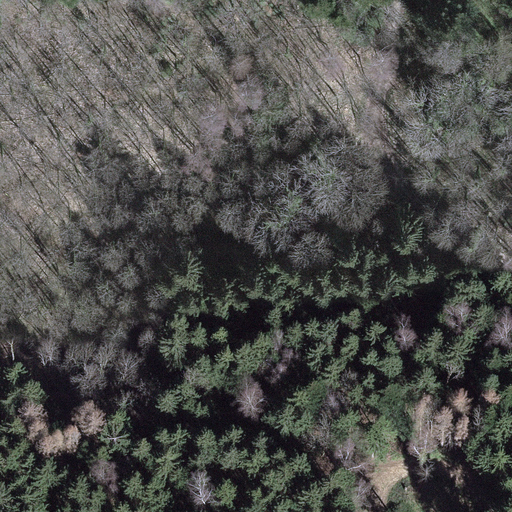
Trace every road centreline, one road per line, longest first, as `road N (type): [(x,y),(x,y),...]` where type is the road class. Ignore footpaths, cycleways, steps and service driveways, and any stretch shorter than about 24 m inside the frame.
road 1 (track): [(388,474),(125,436),(0,375)]
road 2 (track): [(511,259),(395,187),(384,169),(380,76),(394,0)]
road 3 (track): [(490,511),(473,477),(425,458),(388,474),(378,511)]
